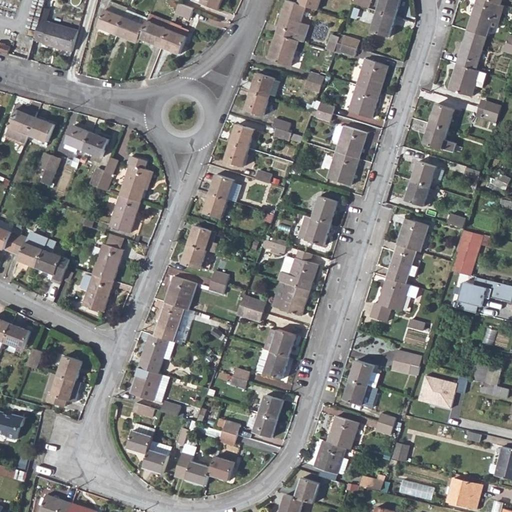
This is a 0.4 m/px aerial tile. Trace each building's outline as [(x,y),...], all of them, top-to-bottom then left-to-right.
[(223,0),(203,0),(202,4),(219,11),(223,0)] [(289,0),(288,0),(278,33),(297,39),(299,34),(307,37),(311,25),(302,22),(307,6),(299,3),(289,0)] [(300,0),(299,3),(307,6),(319,9),(322,0),(300,0)] [(385,0),(381,10),(399,16),(404,0),(385,0)] [(485,0),(479,0),(470,32),(489,38),(492,28),(498,29),(503,14),(497,10),(499,4),(485,0)] [(183,4),(178,14),(194,20),(199,10),(183,4)] [(499,4),(497,10),(503,14),(505,6),(503,5),(499,4)] [(101,28),(120,35),(127,18),(108,10),(101,28)] [(399,16),(381,10),(375,29),(393,36),(399,16)] [(127,18),(120,35),(141,44),(143,39),(151,20),(130,11),(127,18)] [(151,20),(143,39),(165,48),(172,30),(159,25),(162,18),(153,14),(151,20)] [(162,18),(159,25),(172,30),(175,24),(175,23),(162,18)] [(41,20),(35,40),(44,42),(44,43),(74,51),(80,30),(41,20)] [(172,30),(165,48),(183,56),(190,38),(181,35),(184,29),(184,28),(175,24),(172,30)] [(184,29),(181,35),(190,38),(192,33),(184,29)] [(470,32),(459,65),(478,70),(489,38),(470,32)] [(297,39),(278,33),(270,58),(293,66),(300,40),(297,39)] [(341,37),(340,41),(360,48),(363,40),(342,33),(341,37)] [(299,34),(297,39),(300,40),(306,42),(307,37),(299,34)] [(334,34),(328,49),(336,52),(336,51),(340,41),(341,37),(334,34)] [(340,41),(336,51),(344,54),(345,51),(357,56),(360,48),(340,41)] [(0,43),(0,51),(10,55),(12,48),(6,47),(7,45),(0,43)] [(370,59),(362,85),(384,93),(392,66),(370,59)] [(478,70),(459,65),(451,90),(474,97),(477,86),(485,89),(489,74),(482,72),(478,70)] [(260,71),(253,89),(271,96),(278,77),(260,71)] [(310,72),(307,80),(323,85),(326,77),(310,72)] [(307,80),(305,87),(320,93),(323,85),(307,80)] [(384,93),(362,85),(353,112),(377,119),(384,93)] [(271,96),(253,89),(247,108),(265,114),(271,96)] [(323,101),(320,108),(335,113),(338,106),(323,101)] [(490,103),(487,111),(500,115),(503,107),(490,103)] [(439,104),(433,123),(450,129),(456,110),(439,104)] [(15,109),(4,135),(24,143),(28,134),(34,117),(36,112),(28,108),(27,110),(26,113),(15,109)] [(335,113),(320,108),(318,116),(333,120),(335,113)] [(487,111),(485,120),(498,124),(500,115),(487,111)] [(34,117),(28,134),(47,142),(54,124),(34,117)] [(280,120),(277,127),(281,128),(290,132),(293,124),(280,120)] [(239,123),(233,142),(252,148),(258,129),(239,123)] [(450,129),(433,123),(427,144),(444,150),(450,129)] [(78,148),(83,150),(90,133),(73,125),(65,142),(66,144),(65,148),(76,153),(78,148)] [(341,143),(339,151),(362,159),(370,133),(347,125),(347,126),(342,125),(338,127),(335,138),(337,141),(341,143)] [(290,132),(281,128),(278,137),(293,142),(294,140),(296,134),(290,132)] [(90,133),(83,150),(102,157),(108,140),(90,133)] [(296,134),(294,140),(302,143),(303,140),(304,136),(296,134)] [(252,148),(233,142),(227,160),(246,166),(252,148)] [(38,166),(45,169),(51,154),(44,151),(38,166)] [(362,159),(339,151),(330,177),(353,184),(362,159)] [(45,169),(40,180),(49,184),(59,157),(51,154),(45,169)] [(130,164),(122,194),(142,200),(146,188),(151,169),(145,167),(147,160),(131,155),(129,163),(130,164)] [(421,161),(415,181),(433,186),(439,167),(421,161)] [(468,166),(466,173),(481,178),(483,171),(468,166)] [(89,183),(97,187),(104,171),(96,168),(89,183)] [(151,169),(146,188),(149,189),(154,170),(151,169)] [(104,171),(97,187),(106,189),(112,174),(104,171)] [(260,171),(257,179),(272,184),(275,175),(260,171)] [(218,174),(212,192),(231,198),(237,180),(218,174)] [(433,186),(415,181),(408,201),(426,207),(433,186)] [(231,198),(212,192),(207,211),(225,217),(231,198)] [(142,200),(122,194),(113,226),(133,231),(142,200)] [(322,195),(314,218),(332,223),(340,201),(322,195)] [(453,213),(450,223),(465,228),(468,218),(453,213)] [(306,215),(303,225),(311,227),(314,218),(306,215)] [(311,227),(303,225),(300,236),(326,245),(332,223),(314,218),(311,227)] [(408,218),(399,244),(418,250),(422,251),(430,225),(408,218)] [(1,219),(0,221),(0,226),(12,231),(15,224),(1,219)] [(197,225),(191,244),(209,250),(215,231),(197,225)] [(0,246),(12,252),(19,234),(12,231),(0,226),(0,246)] [(465,229),(452,269),(472,274),(485,234),(465,229)] [(19,234),(12,252),(18,254),(16,259),(36,267),(43,249),(23,241),(25,237),(19,234)] [(111,234),(108,244),(122,248),(125,238),(111,234)] [(265,240),(263,247),(272,250),(271,253),(279,255),(280,253),(284,254),(287,247),(265,240)] [(104,244),(95,274),(115,281),(124,249),(122,248),(108,244),(104,244)] [(209,250),(191,244),(185,263),(203,269),(209,250)] [(399,244),(388,277),(408,283),(410,273),(417,276),(420,267),(413,264),(418,250),(399,244)] [(43,249),(36,267),(52,273),(49,280),(58,284),(66,264),(68,259),(43,249)] [(314,259),(315,252),(299,249),(297,256),(314,259)] [(286,261),(280,281),(281,281),(311,291),(319,266),(297,259),(296,260),(291,259),(286,261)] [(216,271),(213,281),(227,285),(230,276),(216,271)] [(115,281),(95,274),(85,305),(106,311),(115,281)] [(174,275),(165,301),(184,307),(188,308),(197,282),(174,275)] [(466,280),(459,307),(478,312),(480,304),(485,306),(487,296),(492,297),(492,296),(511,300),(511,283),(478,275),(477,283),(466,280)] [(376,302),(371,317),(377,319),(387,322),(392,308),(403,311),(408,295),(415,297),(417,297),(420,287),(411,283),(408,283),(388,277),(380,304),(376,302)] [(227,285),(213,281),(210,290),(224,295),(227,285)] [(281,281),(276,299),(283,301),(281,309),(303,316),(311,291),(281,281)] [(250,297),(248,306),(264,311),(267,303),(250,297)] [(276,299),(273,307),(281,309),(283,301),(276,299)] [(165,301),(154,334),(169,339),(174,340),(184,307),(165,301)] [(264,311),(248,306),(245,316),(261,321),(264,311)] [(0,318),(0,338),(4,340),(12,323),(0,318)] [(411,320),(409,328),(424,332),(426,324),(411,320)] [(12,323),(4,340),(23,348),(31,331),(12,323)] [(279,328),(271,351),(290,357),(297,334),(279,328)] [(150,332),(139,366),(158,373),(169,339),(154,334),(150,332)] [(34,347),(26,365),(35,368),(43,351),(34,347)] [(264,348),(260,358),(268,361),(271,351),(264,348)] [(268,361),(260,358),(257,370),(283,378),(290,357),(271,351),(268,361)] [(399,351),(396,360),(413,365),(421,366),(423,357),(399,351)] [(65,356),(59,375),(76,381),(82,361),(65,356)] [(357,359),(351,379),(369,385),(376,387),(380,374),(373,372),(375,365),(357,359)] [(413,365),(396,360),(394,370),(411,374),(413,365)] [(476,362),(472,379),(484,382),(485,383),(490,365),(476,362)] [(158,373),(139,366),(131,392),(154,400),(162,374),(158,373)] [(237,368),(234,375),(249,380),(251,372),(237,368)] [(76,381),(59,375),(53,395),(49,394),(47,402),(63,407),(66,399),(70,400),(76,381)] [(249,380),(234,375),(232,383),(246,388),(249,380)] [(427,376),(421,401),(453,408),(458,383),(427,376)] [(459,390),(466,391),(467,378),(460,377),(459,390)] [(369,385),(351,379),(344,399),(363,404),(369,385)] [(483,386),(482,391),(484,392),(508,398),(510,389),(490,384),(489,387),(483,386)] [(267,395),(261,414),(279,420),(285,401),(267,395)] [(165,401),(162,411),(179,416),(182,406),(165,401)] [(156,409),(136,403),(134,411),(154,418),(154,416),(156,409)] [(0,432),(8,435),(8,436),(18,438),(21,426),(23,425),(24,416),(13,413),(13,415),(4,413),(4,412),(0,410),(0,432)] [(383,413),(380,422),(396,427),(398,418),(383,413)] [(279,420),(261,414),(255,432),(273,438),(279,420)] [(335,415),(327,441),(345,447),(350,448),(358,422),(335,415)] [(227,422),(223,431),(238,436),(241,426),(227,422)] [(396,427),(380,422),(378,430),(393,435),(396,427)] [(128,448),(148,455),(150,450),(156,430),(136,423),(128,448)] [(178,443),(184,445),(189,430),(183,428),(178,443)] [(223,431),(220,441),(235,445),(238,436),(223,431)] [(471,432),(469,439),(481,442),(483,435),(471,432)] [(327,441),(322,440),(314,466),(337,474),(337,473),(342,474),(347,459),(341,457),(345,447),(327,441)] [(395,453),(394,459),(406,462),(410,447),(397,444),(396,448),(395,453)] [(511,448),(503,447),(497,476),(511,480),(511,448)] [(148,455),(144,468),(164,474),(169,456),(150,450),(148,455)] [(182,453),(175,475),(206,485),(210,474),(212,467),(193,461),(194,457),(182,453)] [(212,467),(210,474),(230,481),(235,462),(216,455),(212,467)] [(0,463),(0,473),(25,480),(27,471),(0,463)] [(313,473),(311,480),(319,483),(321,476),(313,473)] [(362,485),(383,490),(387,478),(379,476),(378,480),(364,477),(362,485)] [(303,477),(297,497),(304,499),(315,503),(321,483),(319,483),(311,480),(303,477)] [(455,478),(449,501),(477,509),(484,486),(455,478)] [(434,497),(436,485),(404,479),(402,492),(434,497)] [(40,511),(69,511),(73,502),(47,493),(40,511)] [(297,497),(286,494),(280,511),(299,511),(304,499),(297,497)] [(73,502),(69,511),(97,511),(98,510),(73,502)]
